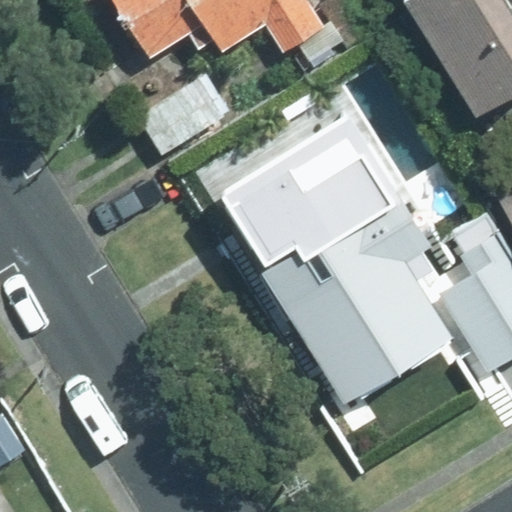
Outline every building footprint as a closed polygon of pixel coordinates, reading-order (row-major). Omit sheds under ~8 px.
[(328,22),(312,0),(104,0),(147,59),(180,36),(196,58),(244,24),(272,62),(328,22)] [(511,86),(511,0),(396,0),(468,114),(511,86)] [(203,67),(139,103),(175,165),(238,129),(203,67)] [(224,163),(342,390),(443,338),(403,262),(423,252),(344,101),(224,163)] [(511,168),(493,178),(511,213),(511,168)] [(511,262),(494,231),(422,273),(479,369),(511,349),(511,262)]
